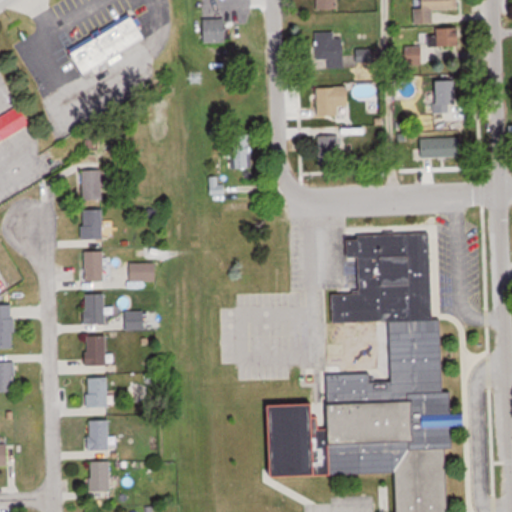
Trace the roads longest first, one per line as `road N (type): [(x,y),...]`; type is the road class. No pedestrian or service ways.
road 1 (residential): [(511,511),(492,0)]
road 2 (residential): [(44,511),(38,255),(29,232)]
road 3 (residential): [(511,188),(310,198),(279,185)]
road 4 (residential): [(279,185),(271,163),(264,0)]
